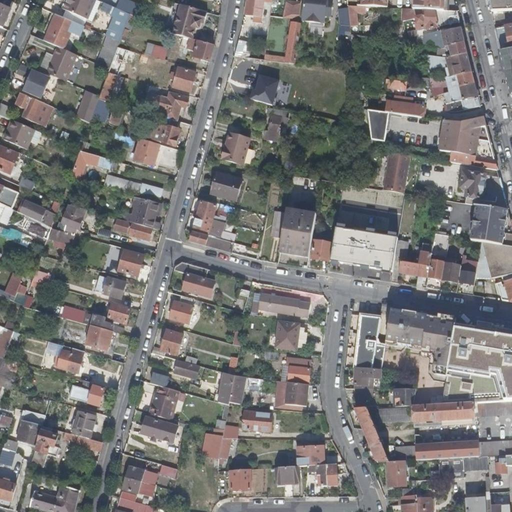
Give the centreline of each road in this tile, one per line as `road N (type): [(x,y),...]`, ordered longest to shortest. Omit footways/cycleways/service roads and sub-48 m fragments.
road 1 (residential): [(166,252),(91,511)]
road 2 (residential): [(231,0),(166,252)]
road 3 (residential): [(337,290),(511,314)]
road 4 (residential): [(354,461),(329,382),(337,290)]
road 5 (residential): [(166,252),(337,290)]
road 6 (residential): [(241,511),(372,507)]
